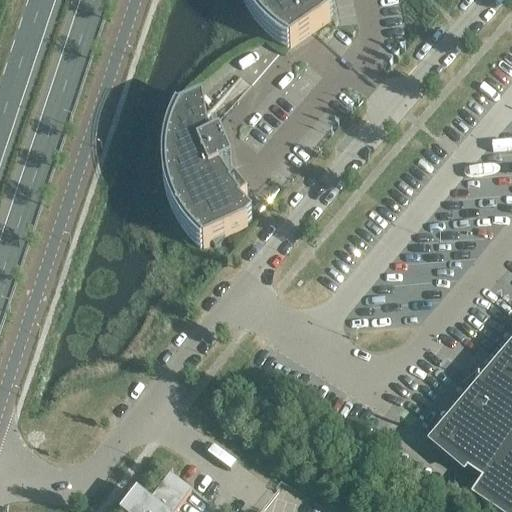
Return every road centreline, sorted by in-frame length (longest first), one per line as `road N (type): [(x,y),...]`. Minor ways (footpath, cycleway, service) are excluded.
road 1 (unclassified): [(0,489),(29,502),(64,493),(103,458),(489,0)]
road 2 (tertiary): [(0,413),(139,0)]
road 3 (primary): [(0,272),(91,0)]
road 4 (primary): [(39,0),(0,120)]
